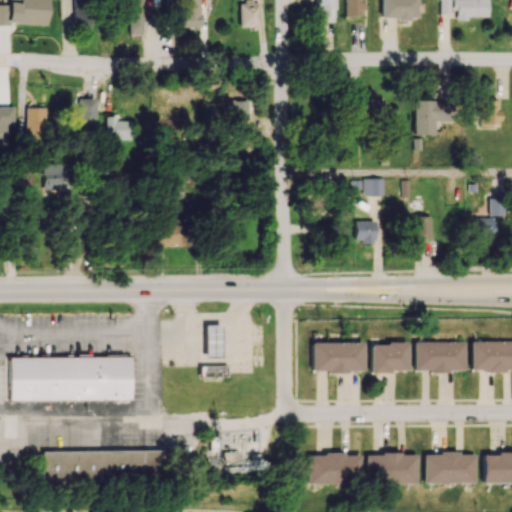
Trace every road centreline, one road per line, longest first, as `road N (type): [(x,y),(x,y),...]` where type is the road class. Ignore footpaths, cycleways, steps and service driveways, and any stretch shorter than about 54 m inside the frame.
road 1 (residential): [(511,58),(0,62)]
road 2 (residential): [(283,0),(285,408)]
road 3 (residential): [(285,408),(251,424),(0,432)]
road 4 (secondary): [(284,290),(0,291)]
road 5 (secondary): [(511,278),(284,290)]
road 6 (secondary): [(284,290),(511,301)]
road 7 (residential): [(511,411),(285,408)]
